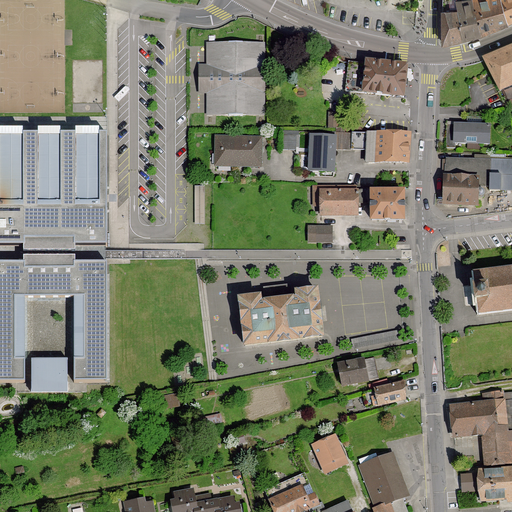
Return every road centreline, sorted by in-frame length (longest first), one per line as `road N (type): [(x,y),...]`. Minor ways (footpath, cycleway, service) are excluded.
road 1 (residential): [(423,228),(438,511)]
road 2 (primary): [(249,0),(345,42),(429,55)]
road 3 (residential): [(429,55),(423,228)]
road 4 (unknown): [(413,168),(330,180),(270,178)]
